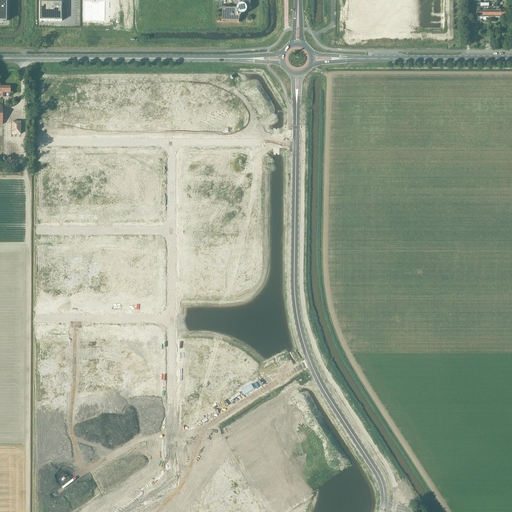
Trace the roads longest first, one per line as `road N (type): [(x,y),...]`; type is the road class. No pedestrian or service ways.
road 1 (tertiary): [(383,505),(380,479),(321,385),(299,328),(295,142)]
road 2 (primary): [(0,60),(282,64)]
road 3 (primary): [(282,52),(0,56)]
road 4 (unclassified): [(126,511),(171,476),(171,318)]
road 5 (primary): [(511,58),(369,58)]
road 6 (unclassified): [(35,141),(172,142)]
road 7 (unclassified): [(34,318),(171,318)]
road 8 (unclassified): [(35,229),(171,229)]
road 9 (unclassified): [(172,142),(295,142)]
